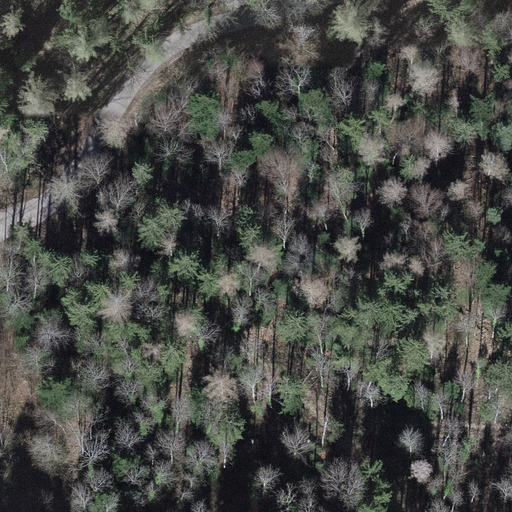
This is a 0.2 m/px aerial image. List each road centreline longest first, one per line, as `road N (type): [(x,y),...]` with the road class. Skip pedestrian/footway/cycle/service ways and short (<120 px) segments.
road 1 (track): [(19,220),(157,290),(268,366),(331,422),(406,511)]
road 2 (unclassified): [(300,0),(167,43),(125,89),(65,187),(0,228)]
